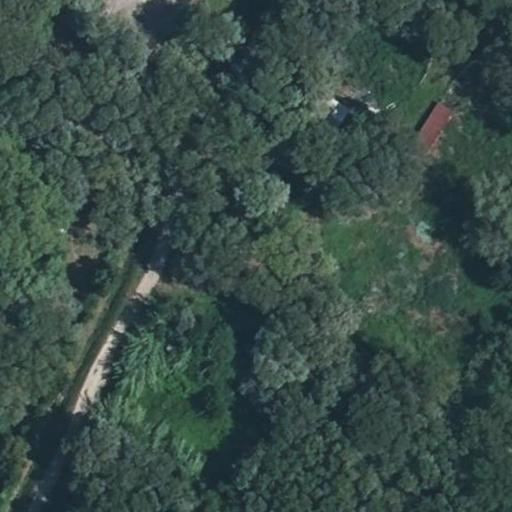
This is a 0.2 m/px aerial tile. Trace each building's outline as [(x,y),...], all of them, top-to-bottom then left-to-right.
[(435,143),(457,112),(442,102),(420,133),(435,143)] [(373,159),(383,166),(393,150),(383,143),(373,159)] [(384,240),(412,256),(421,239),(394,224),(384,240)] [(185,361),(197,340),(165,316),(152,339),(185,361)] [(450,383),(467,395),(479,377),(449,357),(440,370),(453,379),(450,383)] [(280,413),(284,407),(246,377),(233,396),(255,413),(265,400),(280,413)]
